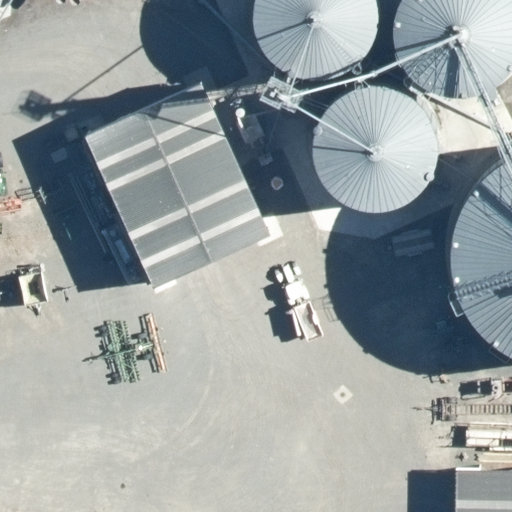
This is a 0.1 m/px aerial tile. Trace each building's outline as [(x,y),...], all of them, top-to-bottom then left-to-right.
[(286,58),(297,62),(306,64),(308,64),(319,65),(330,63),(340,59),(350,54),(359,47),(366,39),(372,29),(376,19),(378,8),(378,0),(250,0),(251,5),(252,16),(256,27),(261,36),(268,45),(277,52),(286,58)] [(511,113),(496,78),(502,75),(511,67),(511,66),(511,0),(399,0),(399,1),(397,12),(397,24),(398,36),(402,47),(408,57),(415,66),(424,74),(435,80),(445,84),(457,86),(465,87),(469,86),(480,85),(506,147),(497,152),(483,165),(471,179),(462,196),(455,214),(452,233),(453,251),(456,270),(463,287),(473,304),(485,318),(500,330),(511,336),(511,113)] [(154,278),(274,226),(207,72),(87,124),(124,208),(101,218),(129,283),(152,273),(154,278)] [(338,192),(347,197),(377,203),(381,202),(392,200),(402,196),(412,190),(420,182),(427,173),(432,164),(436,153),(437,142),(437,131),(435,120),(431,109),(425,100),(417,91),(408,84),(398,79),(388,75),(377,74),(365,74),(354,76),(344,81),(334,87),(326,94),(319,103),(314,113),(310,123),(309,134),(309,146),(311,157),(315,167),(321,177),(329,185),(338,192)] [(511,511),(511,476),(443,476),(442,511),(511,511)]
